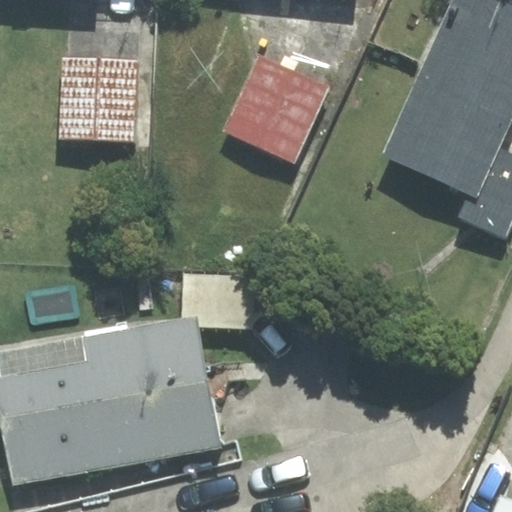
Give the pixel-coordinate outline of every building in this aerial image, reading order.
[(470,190),(475,192),(497,146),(511,112),(511,0),(457,0),(387,152),(470,190)] [(137,62),(64,58),(61,138),(133,141),(137,62)] [(326,89),(262,58),(228,128),(292,159),(326,89)] [(507,235),(511,223),(511,152),(497,146),(475,192),(470,190),(460,215),(507,235)] [(261,273),(203,277),(206,335),(264,331),(261,273)] [(194,320),(0,354),(0,387),(17,482),(217,446),(194,320)] [(511,511),(511,502),(501,498),(494,511),(511,511)]
